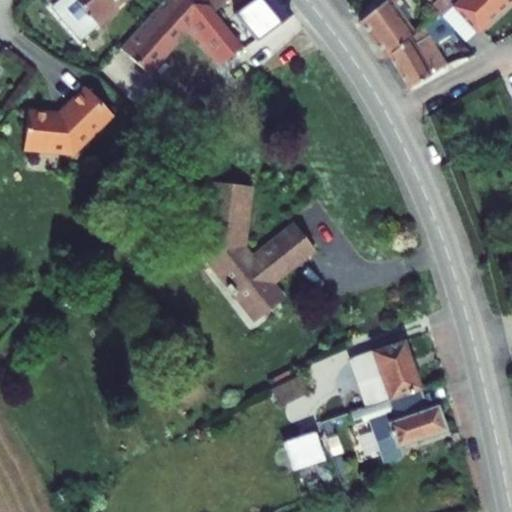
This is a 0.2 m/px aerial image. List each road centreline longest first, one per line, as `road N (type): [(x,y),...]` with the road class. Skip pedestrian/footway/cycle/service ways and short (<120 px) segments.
road 1 (tertiary): [(387,115),(458,287),(511,511)]
road 2 (residential): [(387,115),(511,46)]
road 3 (tertiary): [(307,0),(387,115)]
